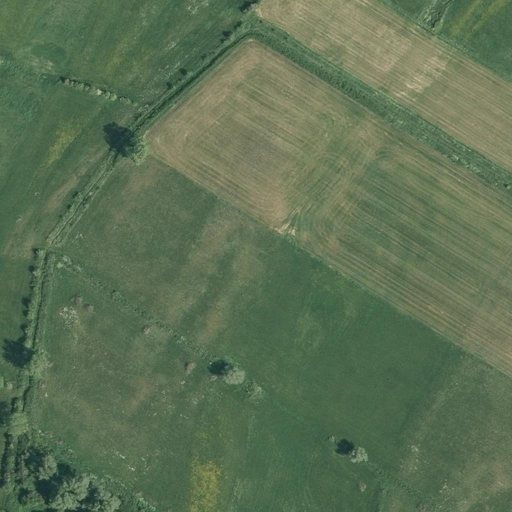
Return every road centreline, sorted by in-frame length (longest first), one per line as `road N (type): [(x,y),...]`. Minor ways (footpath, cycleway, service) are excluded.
road 1 (track): [(511,184),(266,33),(244,31),(144,118),(46,249),(12,496)]
road 2 (track): [(126,511),(19,442)]
